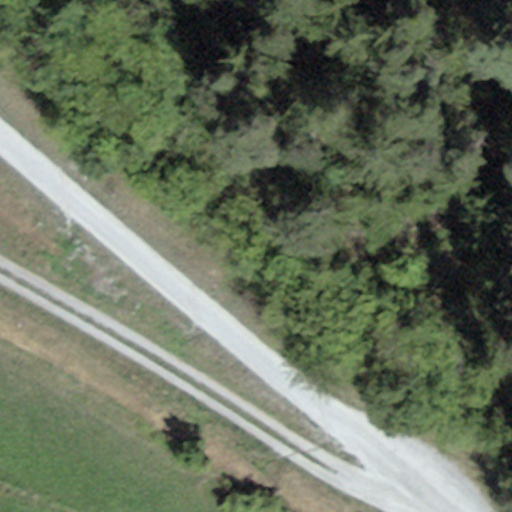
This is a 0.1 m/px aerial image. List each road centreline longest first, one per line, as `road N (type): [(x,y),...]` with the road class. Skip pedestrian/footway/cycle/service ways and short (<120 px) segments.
road 1 (track): [(0,132),(400,478)]
road 2 (track): [(0,267),(334,474),(372,484),(400,478)]
